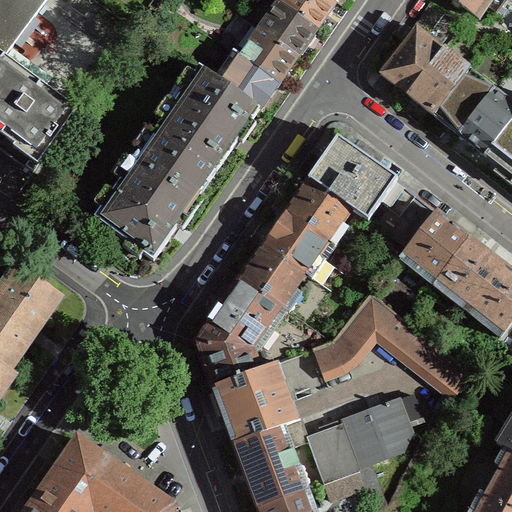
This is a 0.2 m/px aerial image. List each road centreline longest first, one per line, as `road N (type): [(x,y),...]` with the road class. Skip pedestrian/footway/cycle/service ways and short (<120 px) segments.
road 1 (residential): [(324,85),(149,328)]
road 2 (residential): [(511,225),(324,85)]
road 3 (residential): [(0,492),(72,390),(149,328)]
road 4 (residential): [(149,328),(214,511)]
road 5 (residential): [(0,212),(149,328)]
